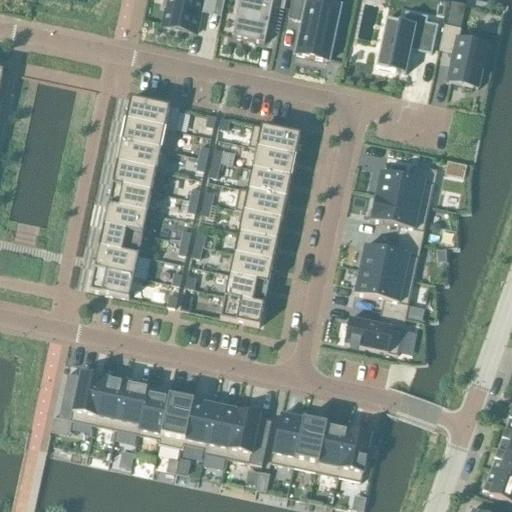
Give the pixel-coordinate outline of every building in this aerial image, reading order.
[(163,0),(161,10),(165,11),(161,30),(195,37),(201,11),(215,14),(217,0),(163,0)] [(239,0),(231,41),(263,47),(271,9),(283,12),(285,0),(239,0)] [(291,0),(287,22),(302,25),(295,58),(327,65),(338,10),(307,4),(308,0),(291,0)] [(377,62),(375,71),(394,75),(395,74),(403,76),(403,77),(405,78),(410,53),(430,58),(437,28),(425,26),(427,20),(404,15),(402,26),(385,22),(377,62)] [(443,29),(438,54),(450,56),(444,88),(478,94),(487,49),(458,43),(460,32),(459,32),(445,29),(443,29)] [(129,103),(124,124),(164,133),(169,111),(154,108),(148,107),(129,103)] [(206,119),(204,129),(213,131),(215,121),(206,119)] [(221,122),(219,133),(226,134),(228,124),(221,122)] [(124,124),(120,146),(160,154),(164,133),(124,124)] [(250,128),(246,150),(256,152),(296,160),(300,139),(281,135),(276,134),(250,128)] [(120,146),(115,167),(155,175),(164,177),(168,156),(160,154),(120,146)] [(200,150),(197,162),(206,164),(208,152),(200,150)] [(256,152),(251,174),(291,182),(296,160),(256,152)] [(214,154),(212,165),(219,167),(221,155),(214,154)] [(197,162),(195,173),(203,174),(206,164),(197,162)] [(210,177),(209,181),(215,183),(216,178),(219,167),(212,165),(210,177)] [(115,167),(111,188),(151,197),(155,175),(115,167)] [(380,177),(375,200),(428,212),(436,174),(411,169),(408,183),(380,177)] [(251,174),(247,195),(287,203),(291,182),(251,174)] [(111,188),(107,209),(146,217),(151,197),(111,188)] [(188,204),(197,206),(199,194),(191,193),(188,204)] [(238,193),(233,214),(242,216),(282,224),(287,203),(247,195),(238,193)] [(203,207),(203,208),(210,209),(213,197),(205,196),(203,207)] [(375,200),(370,224),(399,230),(423,235),(428,212),(375,200)] [(188,204),(186,215),(194,217),(197,206),(188,204)] [(203,208),(201,219),(208,220),(210,209),(203,208)] [(107,209),(102,231),(142,239),(146,217),(107,209)] [(242,216),(238,237),(278,245),(282,224),(242,216)] [(364,250),(359,274),(412,286),(423,235),(399,230),(393,257),(364,250)] [(102,231),(98,251),(138,259),(142,239),(102,231)] [(182,235),(180,246),(188,248),(190,236),(182,235)] [(238,237),(233,258),(273,267),(278,245),(238,237)] [(197,238),(194,250),(201,251),(204,239),(197,238)] [(180,246),(177,258),(185,260),(188,248),(180,246)] [(194,250),(192,261),(199,263),(201,251),(194,250)] [(98,251),(93,273),(133,281),(138,259),(98,251)] [(233,258),(229,279),(269,287),(273,267),(233,258)] [(93,273),(88,295),(105,298),(111,300),(128,303),(133,281),(93,273)] [(359,274),(354,298),(383,304),(407,309),(412,286),(359,274)] [(173,277),(170,288),(179,290),(181,279),(173,277)] [(229,279),(224,300),(264,309),(269,287),(229,279)] [(188,280),(185,292),(192,293),(195,281),(188,280)] [(184,298),(180,314),(187,316),(191,300),(184,298)] [(168,299),(166,310),(174,312),(177,301),(168,299)] [(224,300),(219,323),(237,327),(242,328),(259,331),(264,309),(224,300)] [(349,322),(343,348),(396,359),(407,309),(383,304),(377,329),(349,322)] [(71,418),(70,425),(93,430),(93,428),(101,381),(80,376),(79,381),(78,388),(75,400),(75,403),(73,411),(72,416),(71,418)] [(67,378),(66,385),(77,388),(78,380),(67,378)] [(101,381),(93,428),(114,433),(124,385),(101,380),(101,381)] [(66,385),(64,393),(75,395),(77,388),(66,385)] [(124,385),(114,433),(136,438),(147,390),(124,385)] [(147,390),(136,438),(159,442),(164,420),(170,395),(148,390),(147,390)] [(64,393),(62,400),(63,400),(73,402),(75,395),(64,393)] [(159,442),(158,448),(181,453),(182,447),(193,400),(170,395),(164,420),(159,442)] [(62,400),(61,407),(72,410),(73,402),(63,400),(62,400)] [(193,400),(182,447),(205,452),(215,405),(193,400)] [(205,452),(204,458),(227,463),(238,409),(215,405),(205,452)] [(61,407),(59,415),(60,415),(70,417),(72,410),(61,407)] [(238,409),(227,463),(249,468),(250,460),(252,453),(254,446),(255,438),(257,431),(259,424),(261,414),(238,409)] [(59,415),(58,422),(69,424),(69,423),(70,417),(60,415),(59,415)] [(280,417),(270,467),(293,472),(294,463),(303,422),(281,417),(280,417)] [(293,472),(292,472),(315,477),(317,468),(326,426),(303,422),(294,463),(293,472)] [(259,424),(257,431),(268,433),(270,426),(259,424)] [(317,468),(315,477),(337,482),(339,472),(348,431),(326,426),(317,468)] [(257,431),(255,438),(266,441),(268,433),(257,431)] [(339,472),(337,482),(359,487),(361,477),(370,436),(348,431),(339,472)] [(511,458),(511,436),(504,434),(497,454),(511,458)] [(255,438),(254,446),(264,448),(265,448),(266,441),(255,438)] [(254,446),(252,453),(263,455),(263,456),(265,448),(264,448),(254,446)] [(252,453),(250,460),(261,463),(262,463),(263,456),(263,455),(252,453)] [(121,454),(118,470),(130,472),(133,457),(121,454)] [(511,481),(511,458),(497,454),(490,473),(511,481)] [(249,468),(260,470),(262,463),(261,463),(250,460),(249,468)] [(511,506),(511,481),(490,473),(482,496),(511,506)]
